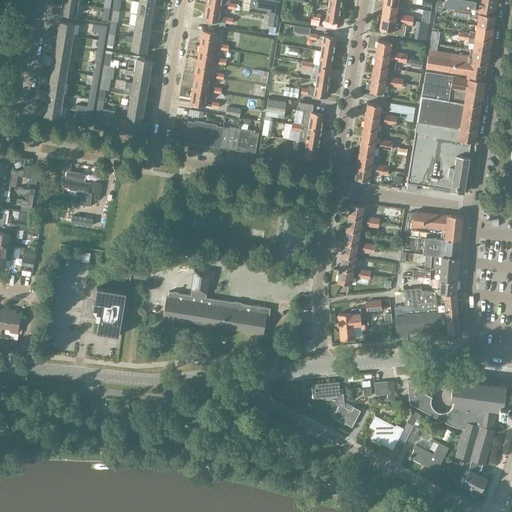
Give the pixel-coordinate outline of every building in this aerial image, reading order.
[(249,0),(249,9),(265,11),(266,0),(249,0)] [(444,0),(443,2),(437,1),(435,11),(442,12),(442,6),(454,7),(470,10),(470,7),(470,6),(483,9),(483,14),(493,15),(495,0),(479,0),(479,1),(474,0),(444,0)] [(76,16),(78,4),(62,1),(61,13),(76,16)] [(152,16),(154,4),(138,2),(137,13),(152,16)] [(396,13),(397,5),(383,3),(381,16),(395,18),(400,19),(399,23),(404,23),(406,24),(407,15),(401,14),(396,13)] [(220,16),(222,7),(206,4),(204,19),(232,24),(233,18),(220,16)] [(338,23),(340,8),(328,5),(326,21),(338,23)] [(495,16),(493,15),(483,14),(483,9),(470,6),(470,7),(478,8),(477,13),(476,13),(475,18),(477,18),(476,25),(492,28),(495,16)] [(470,10),(454,7),(454,10),(453,14),(469,17),(470,10)] [(150,28),(152,16),(137,13),(135,25),(150,28)] [(276,16),(268,16),(268,24),(269,24),(269,35),(274,35),(274,24),(276,24),(276,16)] [(399,23),(400,19),(395,18),(381,16),(379,28),(381,29),(380,33),(402,36),(404,23),(399,23)] [(57,33),(73,36),(75,24),(59,21),(57,33)] [(420,21),(417,38),(426,40),(428,22),(420,21)] [(105,38),(106,29),(106,26),(92,24),(91,31),(99,32),(98,37),(105,38)] [(310,27),(294,24),(292,32),(309,34),(310,27)] [(148,39),(150,28),(135,25),(133,37),(148,39)] [(470,30),(469,33),(468,37),(491,40),(492,28),(476,25),(475,31),(470,30)] [(200,46),(215,48),(217,33),(202,31),(200,46)] [(468,40),(468,42),(473,43),(472,49),(489,52),(491,40),(468,37),(469,33),(464,32),(463,39),(468,40)] [(71,47),(73,36),(57,33),(55,45),(71,47)] [(320,50),(333,52),(335,37),(323,35),(320,50)] [(146,52),(148,39),(133,37),(125,36),(124,40),(132,41),(131,49),(146,52)] [(401,53),(390,51),(391,42),(377,40),(375,53),(394,56),(393,60),(396,61),(399,61),(401,53)] [(69,60),(71,47),(55,45),(53,57),(69,60)] [(212,63),(215,48),(200,46),(197,60),(212,63)] [(472,49),(470,49),(468,56),(450,53),(428,49),(425,67),(447,71),(467,74),(483,76),(485,64),(487,64),(489,52),(472,49)] [(331,67),(333,52),(320,50),(318,65),(331,67)] [(393,60),(394,56),(375,53),(373,65),(392,69),(394,69),(396,61),(393,60)] [(422,60),(406,57),(407,54),(401,53),(399,61),(406,62),(405,65),(421,68),(422,60)] [(67,71),(69,60),(53,57),(51,69),(67,71)] [(134,70),(150,72),(152,61),(136,58),(134,70)] [(210,77),(212,63),(197,60),(195,75),(210,77)] [(328,82),(331,67),(318,65),(316,80),(328,82)] [(391,74),(392,69),(373,65),(371,78),(385,80),(390,81),(389,85),(395,86),(397,78),(391,77),(392,74),(391,74)] [(65,83),(67,71),(51,69),(49,80),(65,83)] [(148,84),(150,72),(134,70),(134,71),(127,69),(126,74),(133,76),(132,82),(148,84)] [(425,71),(421,96),(480,105),(482,93),(480,93),(482,81),(483,76),(467,74),(466,78),(425,71)] [(208,91),(210,77),(195,75),(193,89),(208,91)] [(390,81),(385,80),(371,78),(369,91),(383,93),(384,84),(389,85),(390,81)] [(63,95),(65,83),(49,80),(47,92),(63,95)] [(326,97),(328,82),(316,80),(314,87),(308,86),(308,89),(301,88),(300,93),(307,94),(313,95),(326,97)] [(146,96),(148,84),(132,82),(125,81),(123,93),(130,94),(146,96)] [(261,96),(262,85),(246,83),(245,94),(261,96)] [(285,86),(283,95),(297,97),(299,88),(285,86)] [(205,106),(208,91),(193,89),(190,104),(205,106)] [(61,107),(63,95),(47,92),(45,104),(61,107)] [(144,108),(146,96),(130,94),(128,106),(144,108)] [(421,95),(406,183),(452,190),(461,192),(464,192),(471,148),(472,142),(474,142),(480,105),(421,96),(421,95)] [(74,110),(92,113),(94,103),(88,102),(87,106),(75,104),(74,110)] [(298,110),(303,111),(301,124),(302,124),(302,126),(308,127),(320,129),(323,114),(312,112),(313,104),(300,102),(298,110)] [(384,113),(380,113),(381,105),(367,103),(365,115),(379,118),(383,119),(383,123),(389,124),(390,115),(384,114),(384,113)] [(59,119),(61,107),(45,104),(43,116),(59,119)] [(114,111),(102,109),(103,105),(97,104),(95,114),(101,115),(110,116),(113,117),(114,111)] [(413,107),(401,105),(394,104),(393,110),(403,112),(402,120),(410,122),(412,113),(413,107)] [(142,120),(144,108),(128,106),(126,117),(142,120)] [(227,106),(225,115),(239,117),(240,108),(227,106)] [(110,116),(101,115),(95,114),(92,129),(107,131),(110,116)] [(383,119),(379,118),(365,115),(363,128),(377,130),(378,123),(383,124),(383,123),(383,119)] [(140,132),(142,120),(126,117),(124,130),(140,132)] [(201,144),(205,122),(194,121),(194,122),(187,121),(184,142),(201,144)] [(219,147),(222,127),(216,125),(216,124),(205,122),(201,144),(219,147)] [(237,150),(240,128),(229,126),(229,128),(222,127),(219,147),(237,150)] [(318,144),(320,129),(308,127),(307,132),(305,141),(318,144)] [(240,128),(237,150),(254,153),(258,133),(251,131),(251,130),(240,128)] [(375,139),(377,130),(363,128),(361,140),(375,143),(379,143),(379,147),(379,148),(385,149),(386,140),(375,139)] [(302,132),(290,130),(288,139),(301,141),(302,132)] [(379,143),(375,143),(361,140),(358,153),(373,155),(374,146),(379,147),(379,143)] [(316,159),(318,144),(305,141),(305,143),(298,142),(296,150),(293,149),(291,160),(307,163),(308,157),(316,159)] [(371,163),(373,155),(358,153),(356,165),(370,168),(371,167),(375,168),(375,173),(381,174),(382,165),(376,164),(371,163)] [(0,172),(12,174),(23,176),(29,177),(31,166),(24,165),(24,169),(18,170),(12,169),(7,166),(8,162),(0,160),(0,172)] [(374,175),(375,173),(375,168),(371,167),(370,168),(356,165),(354,178),(368,181),(369,174),(374,175)] [(31,166),(29,177),(28,183),(35,184),(38,167),(31,166)] [(10,185),(12,174),(0,172),(0,184),(10,186),(10,185)] [(401,184),(402,173),(395,172),(394,183),(401,184)] [(63,188),(88,192),(89,184),(81,183),(82,175),(66,173),(65,180),(64,180),(63,188)] [(103,184),(94,183),(92,200),(100,201),(103,184)] [(9,190),(10,186),(0,184),(0,195),(2,196),(3,189),(9,190)] [(64,190),(63,195),(80,198),(81,193),(64,190)] [(92,193),(82,191),(81,198),(91,199),(92,193)] [(10,197),(2,196),(0,195),(0,207),(1,201),(9,202),(10,197)] [(81,198),(80,204),(90,206),(91,199),(81,198)] [(361,218),(363,205),(350,203),(348,216),(361,218)] [(384,215),(395,215),(395,206),(383,207),(384,215)] [(407,212),(404,234),(432,237),(444,238),(460,239),(462,216),(413,212),(413,213),(407,212)] [(93,220),(71,216),(70,223),(92,227),(93,220)] [(359,231),(361,218),(348,216),(346,229),(359,231)] [(0,243),(14,246),(17,229),(5,227),(4,232),(0,231),(0,243)] [(357,244),(359,231),(346,229),(343,242),(357,244)] [(444,238),(432,237),(404,234),(402,250),(425,253),(459,257),(460,239),(444,238)] [(355,258),(357,244),(343,242),(341,255),(355,258)] [(12,257),(14,246),(0,243),(0,255),(6,256),(12,257)] [(23,257),(34,259),(36,250),(24,248),(23,257)] [(90,253),(82,252),(81,261),(88,263),(90,253)] [(457,279),(459,257),(425,253),(423,271),(413,270),(412,276),(433,278),(457,279)] [(352,271),(355,258),(341,255),(339,268),(352,271)] [(34,260),(30,259),(23,258),(21,264),(33,266),(34,260)] [(162,259),(154,258),(152,267),(160,269),(162,259)] [(169,291),(168,296),(167,302),(165,301),(162,317),(263,333),(266,319),(268,319),(270,308),(206,297),(206,294),(207,294),(209,281),(213,282),(214,274),(210,274),(210,271),(194,268),(191,291),(190,295),(169,291)] [(350,284),(352,271),(339,268),(337,282),(350,284)] [(405,305),(394,306),(395,316),(397,337),(406,336),(407,336),(407,333),(440,330),(440,333),(459,331),(456,302),(455,293),(456,290),(457,280),(457,279),(433,278),(432,287),(437,287),(437,291),(421,290),(421,288),(404,289),(405,299),(404,299),(405,305)] [(126,292),(96,287),(94,301),(93,301),(92,307),(93,312),(95,316),(94,319),(98,320),(96,332),(107,334),(118,335),(126,292)] [(380,300),(366,301),(367,310),(381,309),(380,300)] [(6,328),(9,309),(2,308),(1,311),(0,310),(0,330),(1,330),(2,328),(6,328)] [(367,324),(367,318),(361,319),(360,308),(352,309),(350,311),(351,313),(338,314),(338,315),(337,316),(337,319),(338,320),(339,320),(339,326),(353,325),(361,324),(367,324)] [(9,309),(6,328),(9,329),(9,332),(17,333),(20,314),(15,313),(16,310),(9,309)] [(340,339),(354,338),(353,325),(339,326),(340,339)] [(471,460),(470,464),(468,469),(461,483),(471,489),(470,493),(476,496),(478,493),(479,493),(487,478),(478,474),(479,469),(480,469),(482,463),(484,463),(494,429),(493,428),(494,419),(495,409),(498,409),(498,411),(506,412),(507,404),(503,404),(505,385),(497,384),(498,380),(493,379),(492,383),(456,378),(456,383),(452,383),(450,398),(454,398),(453,403),(452,407),(449,410),(445,412),(442,412),(441,412),(438,412),(434,410),(432,406),(430,403),(430,399),(432,397),(424,393),(424,385),(424,384),(423,383),(423,382),(422,382),(421,380),(420,380),(419,379),(418,379),(417,378),(416,378),(407,379),(409,403),(451,424),(462,428),(455,455),(471,460)] [(387,381),(388,393),(388,397),(395,401),(394,380),(387,381)] [(338,401),(343,401),(342,393),(339,394),(338,381),(311,384),(313,398),(337,395),(338,401)] [(353,406),(351,410),(343,406),(343,401),(338,401),(338,405),(332,416),(351,426),(360,410),(353,406)] [(413,424),(418,413),(419,413),(413,410),(406,421),(413,424)] [(171,421),(153,415),(150,427),(167,432),(171,421)] [(392,447),(401,428),(396,426),(395,427),(375,417),(370,426),(376,429),(372,437),(392,447)] [(420,428),(415,426),(413,425),(405,439),(412,443),(420,428)] [(446,427),(441,436),(445,439),(450,430),(446,427)] [(422,460),(437,468),(448,447),(438,442),(433,453),(419,446),(414,444),(412,448),(413,449),(410,454),(409,454),(408,457),(409,457),(410,457),(421,462),(422,460)]
